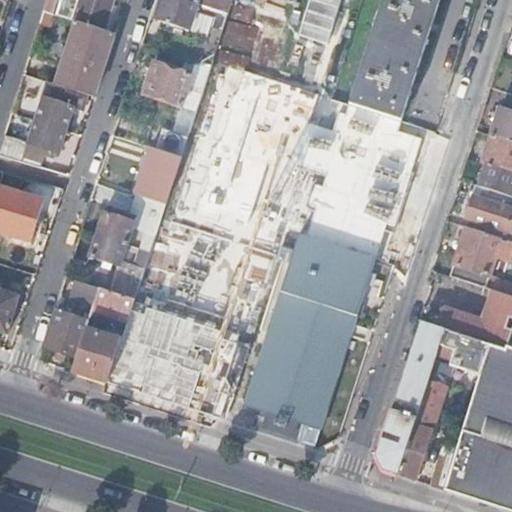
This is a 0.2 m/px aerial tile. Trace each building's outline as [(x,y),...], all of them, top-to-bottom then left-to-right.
[(61,1),(56,0),(47,0),(44,10),(54,13),(56,14),(61,1)] [(112,0),(78,0),(72,20),(77,21),(103,30),(112,0)] [(186,34),(197,2),(189,0),(162,0),(156,18),(170,23),(169,29),(186,34)] [(215,9),(227,13),(231,0),(189,0),(197,2),(215,9)] [(381,0),(349,102),(387,115),(400,119),(439,0),(381,0)] [(210,64),(212,58),(227,13),(215,9),(204,41),(191,37),(184,56),(210,64)] [(54,13),(44,10),(41,22),(49,25),(54,13)] [(93,95),(113,34),(103,30),(77,21),(69,47),(65,59),(57,83),(87,93),(93,95)] [(65,59),(69,47),(62,45),(59,56),(65,59)] [(210,64),(189,130),(213,138),(236,66),(212,58),(210,64)] [(154,61),(144,92),(181,104),(191,73),(154,61)] [(82,110),(87,93),(57,83),(48,80),(35,119),(66,129),(73,107),(82,110)] [(349,102),(335,98),(328,124),(378,140),(387,115),(349,102)] [(511,113),(499,109),(490,135),(511,142),(511,113)] [(278,296),(355,321),(376,258),(399,266),(442,133),(400,119),(387,115),(378,140),(354,214),(368,218),(357,252),(299,233),(278,296)] [(27,141),(5,133),(0,147),(0,153),(39,165),(43,154),(52,158),(55,150),(59,151),(66,129),(35,119),(34,119),(27,141)] [(157,147),(181,155),(187,134),(163,126),(156,147),(157,147)] [(511,172),(511,142),(490,135),(481,162),(486,164),(511,172)] [(139,247),(149,251),(181,155),(157,147),(139,201),(133,199),(129,213),(104,205),(102,211),(101,211),(94,233),(126,243),(132,226),(144,230),(139,247)] [(511,172),(486,164),(479,186),(511,197),(511,172)] [(63,188),(2,171),(0,177),(0,186),(58,204),(63,188)] [(511,197),(479,186),(474,185),(464,218),(511,233),(511,197)] [(265,213),(262,221),(287,229),(289,220),(265,213)] [(485,288),(489,277),(500,244),(511,248),(511,245),(511,242),(466,227),(450,276),(485,288)] [(110,290),(134,297),(142,271),(120,264),(126,243),(94,233),(87,254),(104,260),(102,265),(110,267),(111,262),(118,265),(110,290)] [(491,290),(496,291),(500,280),(489,277),(485,288),(491,290)] [(69,294),(93,303),(98,286),(73,278),(69,294)] [(98,305),(128,315),(134,297),(110,290),(98,286),(93,303),(98,305)] [(19,295),(0,289),(0,332),(7,335),(19,295)] [(482,318),(511,327),(511,296),(496,291),(491,290),(482,318)] [(355,321),(278,296),(244,400),(265,409),(279,415),(299,420),(322,425),(355,321)] [(84,328),(90,330),(97,309),(98,305),(93,303),(89,315),(84,328)] [(97,309),(126,320),(128,315),(98,305),(97,309)] [(444,328),(490,343),(506,348),(511,329),(511,327),(482,318),(443,305),(436,326),(444,328)] [(42,346),(75,357),(84,328),(89,315),(83,313),(81,317),(54,309),(42,346)] [(427,378),(436,351),(444,328),(436,326),(419,320),(390,408),(389,408),(374,454),(380,470),(395,474),(412,423),(427,378)] [(80,373),(106,381),(122,332),(115,330),(113,337),(90,330),(84,328),(75,357),(71,370),(80,373)] [(436,351),(482,366),(490,343),(444,328),(436,351)] [(459,438),(442,490),(511,511),(511,329),(506,348),(490,343),(482,366),(459,438)] [(125,343),(114,375),(128,380),(138,348),(125,343)] [(190,401),(195,380),(163,372),(158,393),(190,401)] [(395,474),(414,481),(437,410),(434,409),(439,392),(430,389),(433,380),(427,378),(412,423),(395,474)] [(293,438),(299,420),(279,415),(265,409),(260,428),(293,438)] [(430,486),(442,490),(459,438),(447,434),(430,486)]
